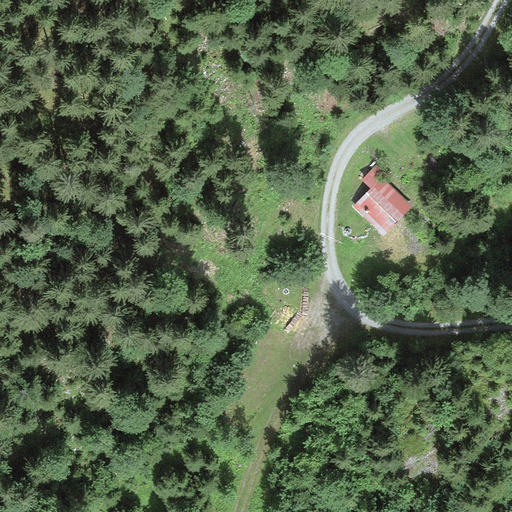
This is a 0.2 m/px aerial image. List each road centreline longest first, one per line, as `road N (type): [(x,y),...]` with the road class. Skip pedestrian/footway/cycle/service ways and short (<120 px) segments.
road 1 (track): [(511,321),(424,328),(376,321),(345,305),(328,248),(335,166),(359,134),(440,81),(499,0)]
road 2 (track): [(345,305),(258,447),(237,511)]
road 3 (track): [(328,248),(397,266),(428,261),(511,190)]
